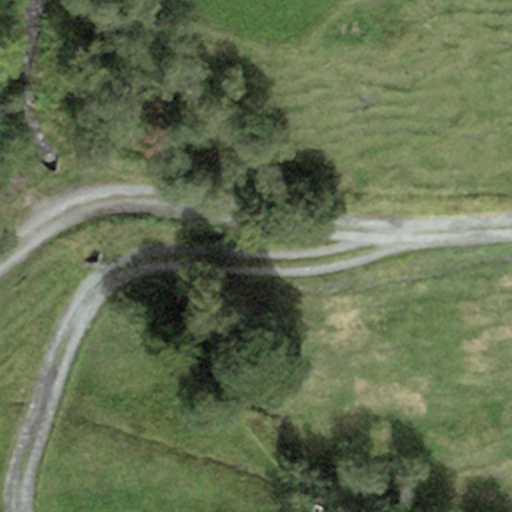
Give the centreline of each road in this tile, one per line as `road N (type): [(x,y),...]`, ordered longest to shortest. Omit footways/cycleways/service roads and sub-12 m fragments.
road 1 (track): [(19,511),(22,466),(67,330),(93,285),(134,260),(361,252),(398,235)]
road 2 (track): [(0,250),(48,218),(124,194),(398,235)]
